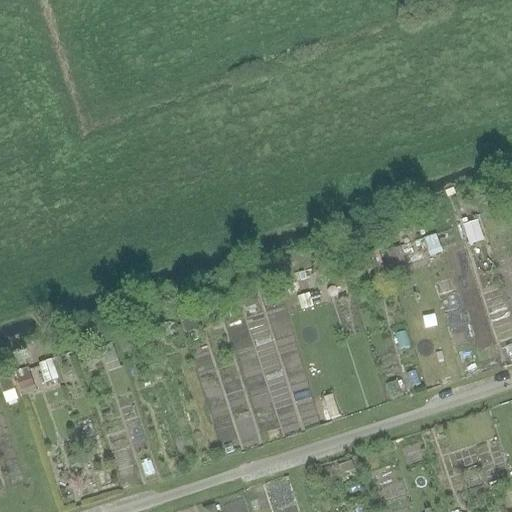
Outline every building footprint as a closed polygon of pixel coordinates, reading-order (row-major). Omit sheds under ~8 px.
[(398,244),(388,247),(392,262),(402,259),(398,244)] [(460,352),(494,344),(489,324),(468,329),(466,320),(453,323),(460,352)] [(12,370),(19,388),(34,383),(27,364),(12,370)] [(0,377),(0,381),(3,389),(16,385),(12,373),(0,377)] [(254,511),(248,490),(223,497),(227,511),(254,511)]
